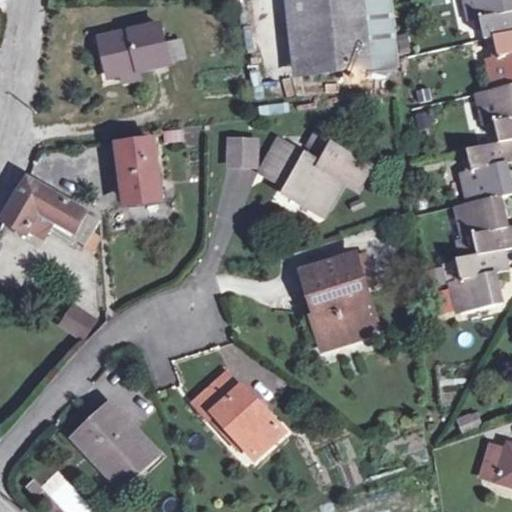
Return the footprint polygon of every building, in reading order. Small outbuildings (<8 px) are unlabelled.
[(400,66),(392,0),(300,0),(309,76),(400,66)] [(511,1),(511,0),(468,0),(473,22),(476,21),(482,20),(484,30),(486,39),(494,38),(496,46),(498,56),(493,57),(490,58),(497,89),(479,93),(487,126),(490,125),(495,123),(498,134),(500,143),(468,151),(470,161),(472,171),(467,172),(464,173),(471,204),(459,207),(466,239),(474,237),(479,256),(462,260),(457,261),(460,271),(462,281),(457,282),(454,283),(461,315),(503,305),(499,291),(498,283),(495,274),(508,271),(507,268),(503,252),(511,249),(511,227),(507,228),(505,219),(503,212),(500,198),(511,195),(511,191),(510,181),(508,173),(506,164),(511,162),(511,1)] [(121,74),(140,70),(169,64),(160,26),(101,39),(109,77),(121,74)] [(170,62),(185,59),(181,38),(166,41),(170,62)] [(140,70),(121,74),(123,83),(142,79),(140,70)] [(259,106),(260,117),(287,112),(285,102),(259,106)] [(322,167),(279,142),(263,171),(291,187),(287,193),(325,214),(344,181),(357,188),(369,168),(334,149),(339,140),(321,129),(311,147),(328,156),(322,167)] [(128,202),(160,198),(153,140),(120,145),(128,202)] [(256,143),(231,142),(231,165),(256,165),(256,143)] [(99,219),(28,180),(4,221),(27,235),(40,213),(73,232),(70,237),(84,245),(99,222),(99,219)] [(457,241),(462,260),(479,256),(474,237),(466,239),(457,241)] [(341,333),(344,343),(380,332),(356,255),(305,271),(318,316),(313,318),(319,339),(341,333)] [(75,308),(63,324),(83,339),(95,322),(75,308)] [(341,333),(319,339),(323,350),(344,343),(341,333)] [(214,414),(243,446),(254,459),(285,432),(244,386),(241,389),(227,375),(195,404),(208,419),(209,418),(214,414)] [(97,451),(127,483),(158,455),(112,406),(76,439),(92,456),(97,451)] [(462,434),(482,426),(476,412),(456,420),(462,434)] [(209,418),(208,419),(238,450),(243,446),(214,414),(209,418)] [(491,446),(482,477),(511,486),(511,446),(509,445),(507,451),(491,446)] [(97,451),(92,456),(122,488),(127,483),(97,451)] [(63,511),(95,511),(97,511),(56,470),(39,487),(63,511)]
